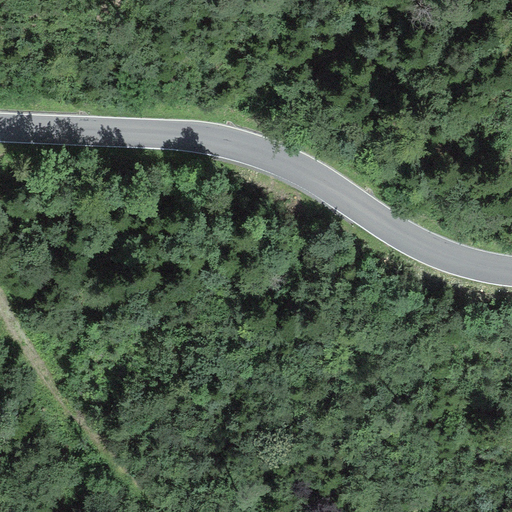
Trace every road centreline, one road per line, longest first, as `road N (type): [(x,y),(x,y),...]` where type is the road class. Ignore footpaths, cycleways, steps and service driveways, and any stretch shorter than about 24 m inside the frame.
road 1 (tertiary): [(511,267),(452,253),(241,146),(154,128),(0,127)]
road 2 (track): [(0,316),(126,493),(173,511)]
